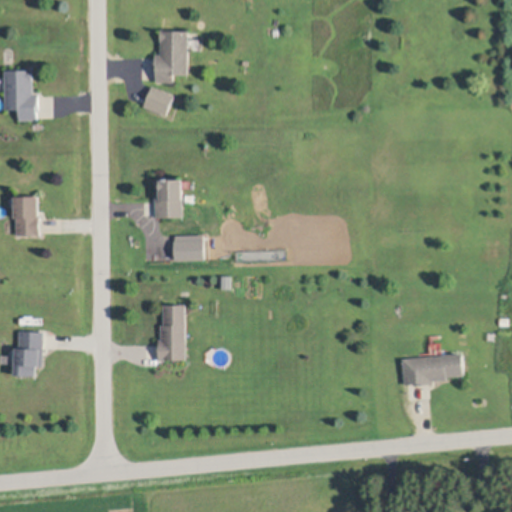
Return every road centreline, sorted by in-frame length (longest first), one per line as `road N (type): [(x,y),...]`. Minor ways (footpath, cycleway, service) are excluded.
road 1 (residential): [(0,481),(511,434)]
road 2 (residential): [(103,472),(97,0)]
